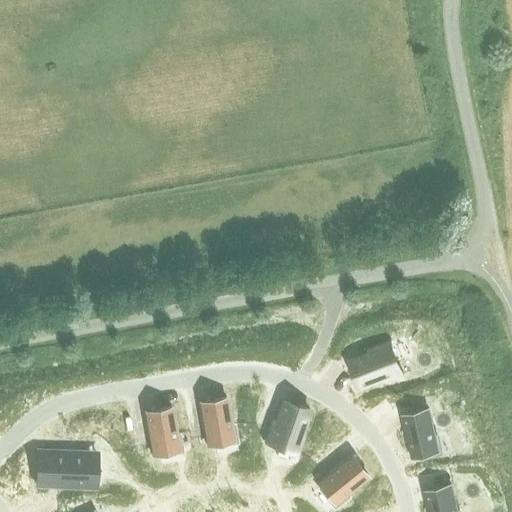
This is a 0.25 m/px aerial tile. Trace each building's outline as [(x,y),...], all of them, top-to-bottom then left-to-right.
[(370,351),(349,359),(359,385),(380,377),(381,380),(402,372),(390,340),(369,348),(370,351)] [(224,396),(197,401),(205,444),(210,443),(211,443),(211,442),(223,440),(220,426),(228,424),(228,425),(230,424),(229,422),(224,396)] [(271,419),(263,440),(296,452),(303,431),(300,430),(308,408),(282,399),(274,420),(271,419)] [(171,405),(143,410),(151,453),(156,452),(157,452),(157,451),(169,449),(166,435),(174,433),(174,434),(176,434),(175,431),(171,405)] [(428,406),(401,412),(412,455),(416,454),(417,454),(417,453),(429,450),(425,436),(433,434),(434,435),(435,434),(434,432),(428,406)] [(35,450),(34,484),(85,486),(86,451),(35,450)] [(350,453),(316,481),(319,485),(320,485),(327,495),(339,485),(344,492),(345,493),(346,492),(367,475),(350,453)] [(450,482),(423,488),(429,511),(447,511),(456,510),(456,511),(457,510),(457,508),(450,482)]
